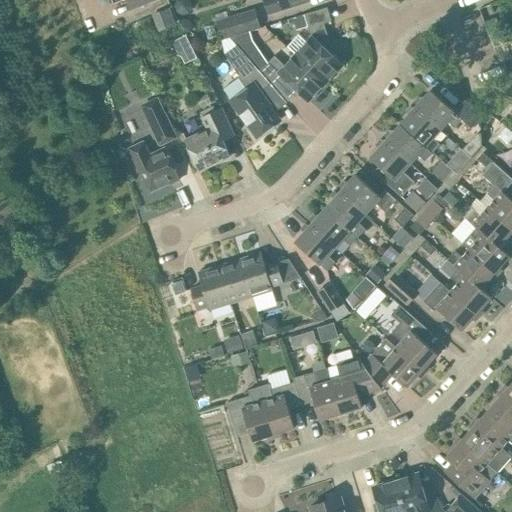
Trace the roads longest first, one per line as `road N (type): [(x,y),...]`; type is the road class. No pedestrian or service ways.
road 1 (residential): [(170,234),(271,197),(386,70),(375,28)]
road 2 (residential): [(251,484),(422,418),(511,323)]
